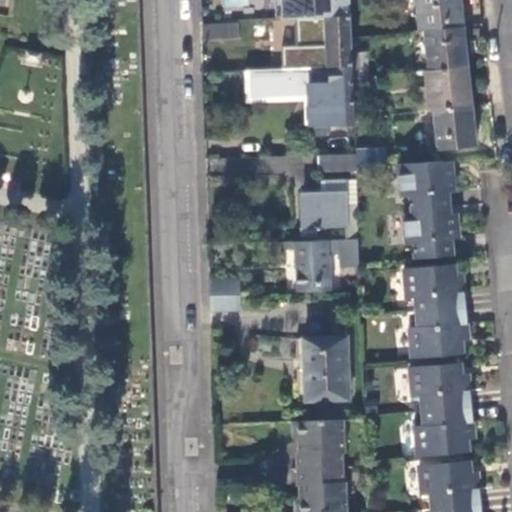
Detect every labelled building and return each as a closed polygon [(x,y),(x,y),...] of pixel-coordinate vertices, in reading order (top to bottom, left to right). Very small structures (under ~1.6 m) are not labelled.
[(222,0),(224,8),(248,6),(246,0),(222,0)] [(349,0),(279,0),(281,19),(298,19),(350,17),(349,0)] [(425,32),(463,28),(460,0),(415,0),(419,32),(425,32)] [(351,51),(350,17),(298,19),(298,28),(314,27),(315,57),(295,58),(295,69),(352,67),(351,51)] [(202,24),(202,41),(228,39),(228,23),(202,24)] [(467,68),(463,28),(425,32),(429,72),(467,68)] [(365,51),(351,51),(352,67),(352,80),(366,79),(365,51)] [(352,67),(295,69),(249,71),(250,98),(308,96),(309,126),(354,124),(353,120),(353,94),(352,80),(352,67)] [(471,107),(467,68),(429,72),(426,72),(427,86),(412,88),(414,114),(434,112),(471,107)] [(376,78),(366,79),(352,80),(353,94),(363,94),(363,90),(376,88),(376,78)] [(475,147),(471,107),(434,112),(438,150),(475,147)] [(355,166),(386,165),(386,150),(355,152),(355,154),(355,166)] [(319,172),(355,172),(355,166),(355,154),(318,156),(319,172)] [(401,198),(409,197),(411,215),(433,213),(433,217),(434,217),(434,210),(447,209),(446,194),(454,193),(451,162),(398,165),(401,198)] [(346,227),(345,196),(344,181),(320,182),(320,197),(302,198),(303,229),(317,228),(317,231),(321,231),(320,228),(346,227)] [(411,215),(403,216),(405,245),(412,245),(413,258),(450,255),(449,241),(457,241),(455,215),(434,217),(433,217),(433,213),(411,215)] [(338,255),(337,240),(283,243),(283,251),(294,250),(295,286),(330,285),(329,255),(338,255)] [(415,313),(464,308),(461,276),(449,277),(447,266),(402,271),(404,299),(413,298),(415,313)] [(209,296),(237,294),(237,281),(208,282),(209,296)] [(237,310),(237,294),(209,296),(209,311),(237,310)] [(467,341),(464,308),(415,313),(416,328),(407,329),(409,358),(455,353),(454,343),(467,341)] [(295,339),(297,401),(347,400),(346,338),(295,339)] [(420,412),(469,407),(466,376),(455,376),(453,364),(407,369),(409,398),(419,397),(420,412)] [(472,439),(469,407),(420,412),(421,426),(412,427),(415,456),(462,451),(461,440),(472,439)] [(294,470),(343,468),(343,452),(345,452),(344,420),(289,423),(289,439),(294,443),(299,443),(299,453),(293,454),(294,470)] [(429,510),(478,505),(476,472),(464,474),(462,462),(416,466),(419,496),(428,495),(429,510)] [(347,511),(347,485),(344,485),(343,468),(294,470),(295,487),(300,487),(301,498),(296,498),(292,503),(292,511),(347,511)]
